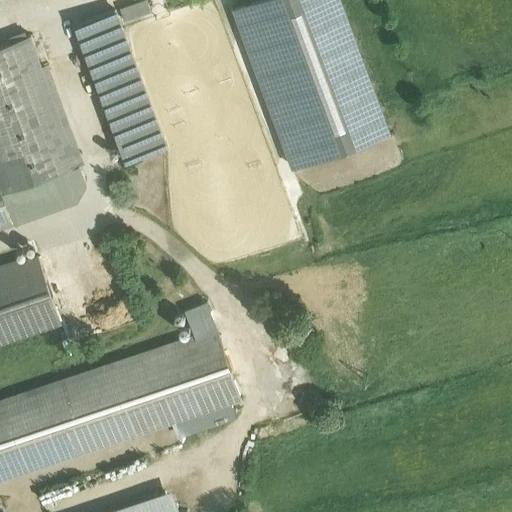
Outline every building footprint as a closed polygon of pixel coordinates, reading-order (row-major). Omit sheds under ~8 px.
[(138,0),(120,7),(125,20),(151,10),(147,0),(138,0)] [(341,0),(250,0),(233,7),(250,50),(263,45),(307,161),(390,130),(341,0)] [(166,145),(115,9),(77,23),(128,159),(166,145)] [(11,42),(23,74),(42,67),(30,34),(11,42)] [(0,147),(15,187),(59,171),(23,74),(11,42),(0,45),(0,147)] [(293,166),(307,161),(263,45),(250,50),(293,166)] [(78,164),(42,67),(23,74),(59,171),(66,168),(78,164)] [(0,186),(2,191),(15,187),(0,147),(0,186)] [(85,182),(78,164),(66,168),(59,171),(15,187),(2,191),(7,207),(7,208),(12,222),(76,198),(85,182)] [(0,226),(12,222),(7,208),(7,207),(2,191),(0,186),(0,226)] [(0,341),(61,320),(39,257),(0,270),(0,341)] [(218,331),(0,405),(0,476),(240,394),(218,331)] [(179,511),(172,489),(103,511),(179,511)]
